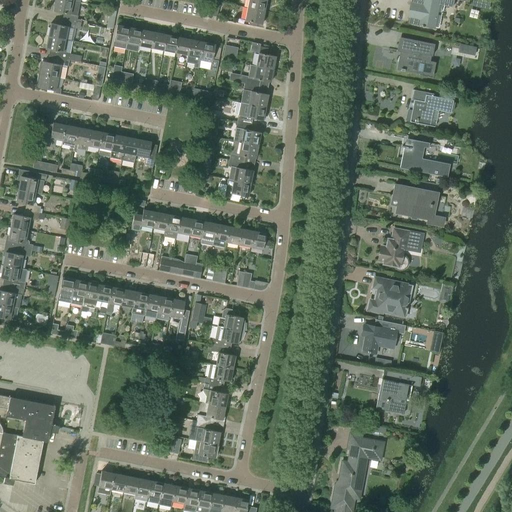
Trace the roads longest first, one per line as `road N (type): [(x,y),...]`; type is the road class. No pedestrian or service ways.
road 1 (residential): [(301,494),(337,248),(352,0)]
road 2 (residential): [(273,299),(65,260)]
road 3 (residential): [(241,481),(273,299)]
road 4 (residential): [(284,220),(295,40)]
road 5 (residential): [(295,40),(121,6)]
road 6 (unclassified): [(162,122),(7,92)]
road 7 (residential): [(241,481),(94,452)]
road 8 (residential): [(284,220),(149,193)]
